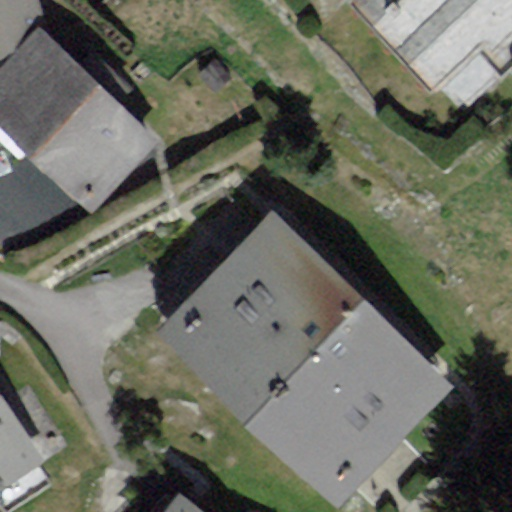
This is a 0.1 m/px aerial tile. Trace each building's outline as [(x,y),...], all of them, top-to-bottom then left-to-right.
[(28,0),(0,0),(0,152),(76,221),(148,149),(115,117),(131,102),(82,53),(64,69),(39,39),(28,0)] [(511,0),(321,0),(418,104),(433,93),(455,117),(511,68),(511,0)] [(317,511),(430,389),(252,228),(134,358),(304,511),(317,511)] [(0,427),(0,495),(32,477),(0,427)] [(178,511),(164,500),(153,511),(178,511)]
